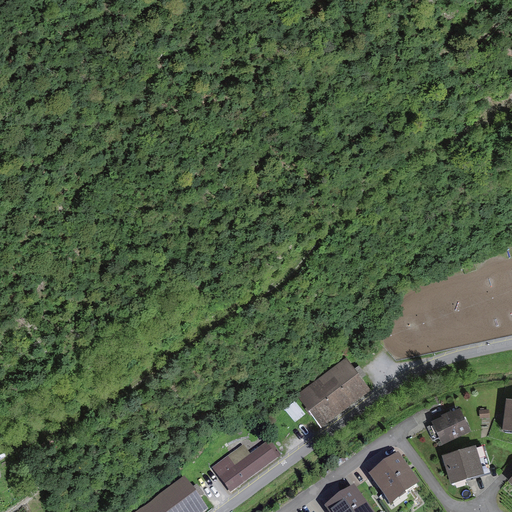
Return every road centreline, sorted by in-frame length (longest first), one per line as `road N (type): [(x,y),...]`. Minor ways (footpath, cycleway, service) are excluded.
road 1 (track): [(3,462),(108,407),(265,291),(421,137),(511,100)]
road 2 (unclassified): [(219,511),(420,360),(511,338)]
road 3 (residential): [(503,511),(491,503),(455,509),(396,437),(288,511)]
